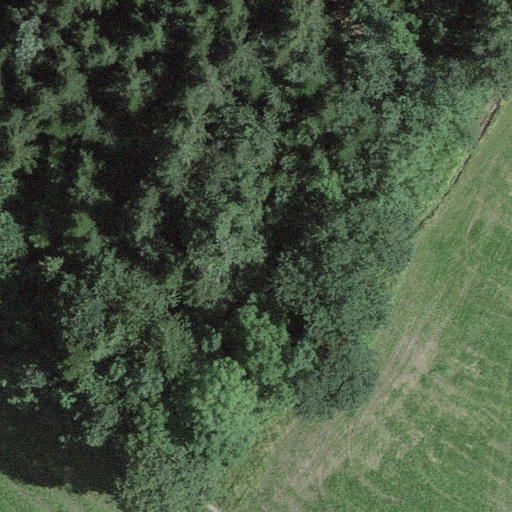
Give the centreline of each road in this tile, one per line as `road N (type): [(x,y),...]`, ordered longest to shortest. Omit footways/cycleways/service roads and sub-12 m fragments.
road 1 (track): [(0,226),(204,309),(300,311),(386,264),(511,84)]
road 2 (track): [(223,511),(0,339)]
